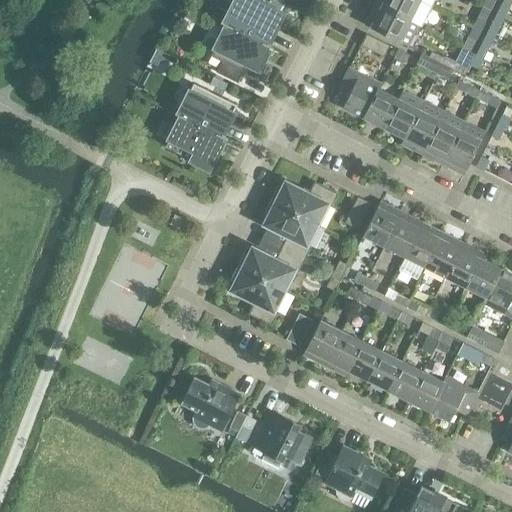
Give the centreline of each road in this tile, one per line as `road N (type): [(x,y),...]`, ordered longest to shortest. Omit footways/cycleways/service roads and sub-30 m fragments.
road 1 (residential): [(173,329),(511,499)]
road 2 (residential): [(511,232),(277,114)]
road 3 (residential): [(173,329),(277,114)]
road 4 (residential): [(277,114),(334,0)]
